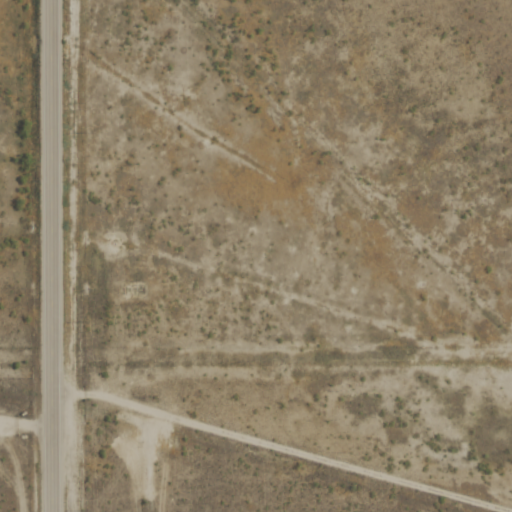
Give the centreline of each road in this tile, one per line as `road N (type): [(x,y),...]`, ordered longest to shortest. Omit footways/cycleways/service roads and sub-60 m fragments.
road 1 (secondary): [(55,511),(53,0)]
road 2 (track): [(411,511),(55,420)]
